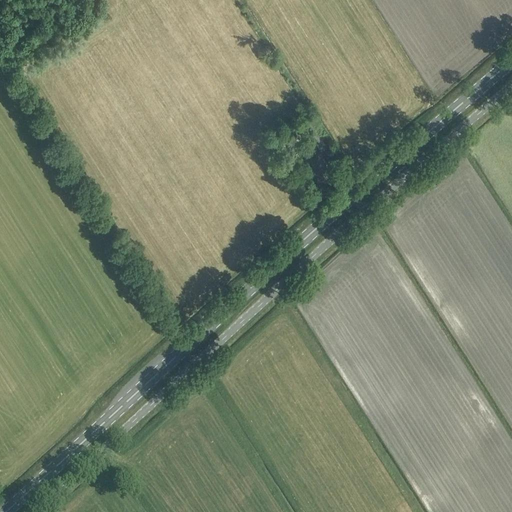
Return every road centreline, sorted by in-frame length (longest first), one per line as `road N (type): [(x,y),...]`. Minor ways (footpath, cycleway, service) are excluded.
road 1 (primary): [(5,511),(351,197)]
road 2 (unclassified): [(33,511),(364,211)]
road 3 (primary): [(351,197),(511,60)]
road 4 (unclassified): [(364,211),(511,84)]
